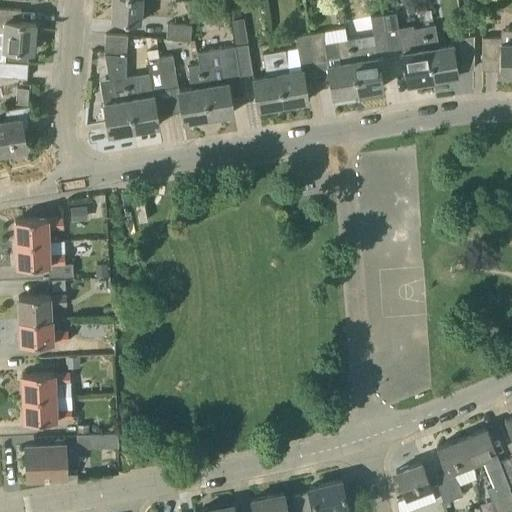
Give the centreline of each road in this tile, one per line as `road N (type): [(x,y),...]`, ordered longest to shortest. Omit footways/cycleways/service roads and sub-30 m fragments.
road 1 (residential): [(511,113),(65,180)]
road 2 (residential): [(122,492),(365,444)]
road 3 (residential): [(65,180),(77,0)]
road 4 (residential): [(365,444),(511,385)]
